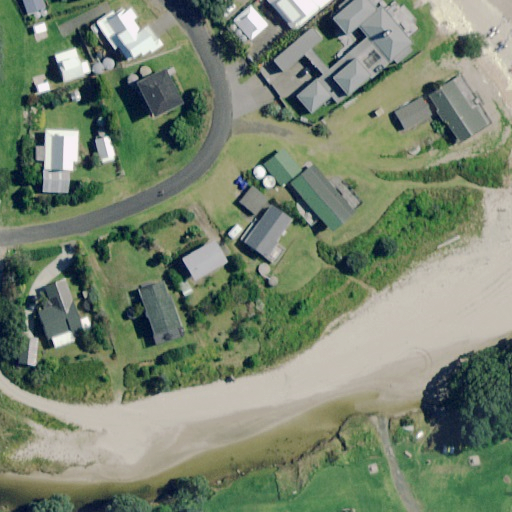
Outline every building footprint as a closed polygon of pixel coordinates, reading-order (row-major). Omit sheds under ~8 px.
[(45,8),(41,0),(21,0),(27,15),(45,8)] [(294,32),(329,0),(265,0),(294,32)] [(375,11),(365,0),(355,0),(331,20),(345,36),(375,11)] [(267,26),(249,6),(232,22),(250,42),(267,26)] [(139,55),(141,58),(148,53),(150,55),(161,47),(147,26),(138,32),(131,22),(136,17),(133,11),(128,14),(123,7),(113,14),(112,12),(95,24),(114,50),(117,48),(127,62),(139,55)] [(413,45),(404,35),(413,28),(408,22),(399,29),(383,10),(359,29),(366,37),(326,71),(309,50),(321,40),(311,28),(272,62),(282,73),(304,55),(310,62),(304,67),(311,75),(316,70),(322,77),(297,97),(311,114),(331,97),(337,104),(370,76),(372,78),(392,60),(396,65),(411,52),(409,49),(413,45)] [(48,38),(43,24),(31,28),(36,42),(48,38)] [(81,64),(76,49),(54,56),(63,83),(90,74),(86,62),(81,64)] [(165,70),(136,83),(151,119),(181,106),(165,70)] [(491,121),(461,75),(428,96),(459,143),(491,121)] [(49,91),(44,76),(33,80),(38,95),(49,91)] [(431,116),(421,98),(394,114),(404,132),(431,116)] [(77,132),(45,131),(42,193),(67,194),(68,172),(75,172),(77,132)] [(115,161),(109,137),(94,141),(100,164),(115,161)] [(302,174),(282,150),(264,165),(283,189),(289,184),(330,233),(363,205),(342,180),(331,188),(312,165),(302,174)] [(268,201),(247,183),(235,197),(255,215),(268,201)] [(244,244),(264,259),(275,266),(285,251),(275,244),(291,221),(270,206),(244,244)] [(224,263),(212,242),(180,260),(192,282),(224,263)] [(78,321),(64,281),(43,289),(50,308),(37,312),(46,338),(50,337),(54,349),(73,342),(72,339),(92,332),(87,318),(78,321)] [(183,338),(166,283),(139,291),(156,346),(183,338)] [(35,366),(36,340),(18,339),(17,365),(35,366)] [(162,351),(166,366),(200,356),(195,341),(162,351)]
